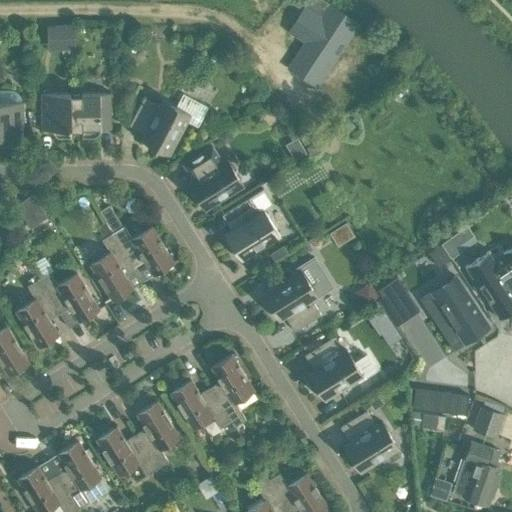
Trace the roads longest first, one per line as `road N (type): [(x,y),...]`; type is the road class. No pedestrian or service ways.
road 1 (residential): [(215,276),(13,399),(17,423),(37,437),(240,312)]
road 2 (residential): [(215,276),(157,190),(129,170),(0,173)]
road 3 (residential): [(362,511),(240,312)]
